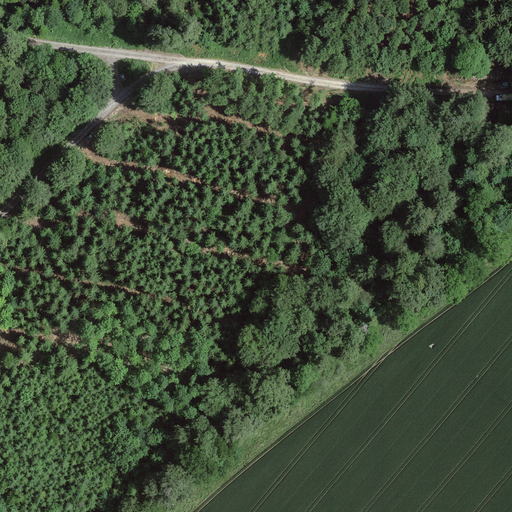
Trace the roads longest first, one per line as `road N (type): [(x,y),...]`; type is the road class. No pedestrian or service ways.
road 1 (track): [(511,91),(371,86),(180,62),(129,82),(0,216)]
road 2 (track): [(180,62),(0,38)]
